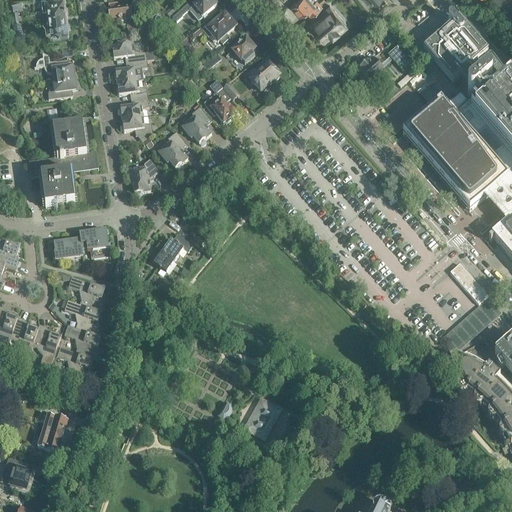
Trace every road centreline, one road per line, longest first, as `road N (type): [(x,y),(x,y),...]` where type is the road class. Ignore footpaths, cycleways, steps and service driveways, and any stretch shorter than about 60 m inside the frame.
road 1 (residential): [(51,511),(98,430),(114,382),(128,250),(123,218)]
road 2 (tertiary): [(511,299),(317,80)]
road 3 (residential): [(123,218),(156,211),(317,80)]
road 4 (residential): [(123,218),(87,0)]
road 5 (residential): [(317,80),(414,0)]
